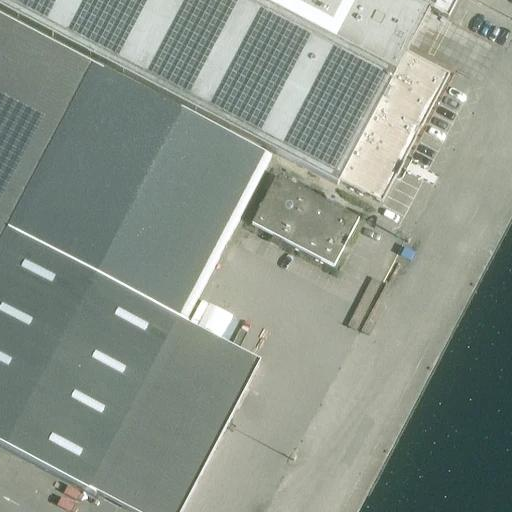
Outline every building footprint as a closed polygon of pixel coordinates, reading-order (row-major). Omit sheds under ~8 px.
[(431,15),(438,0),(0,0),(0,9),(337,186),(339,183),(406,54),(428,13),(431,15)] [(457,0),(438,0),(431,15),(448,19),(457,0)] [(34,40),(10,85),(55,108),(79,63),(34,40)] [(339,183),(379,204),(382,205),(449,77),(406,54),(339,183)] [(0,244),(0,446),(95,496),(271,160),(100,70),(93,66),(0,244)] [(358,221),(276,178),(251,226),(333,268),(358,221)]
